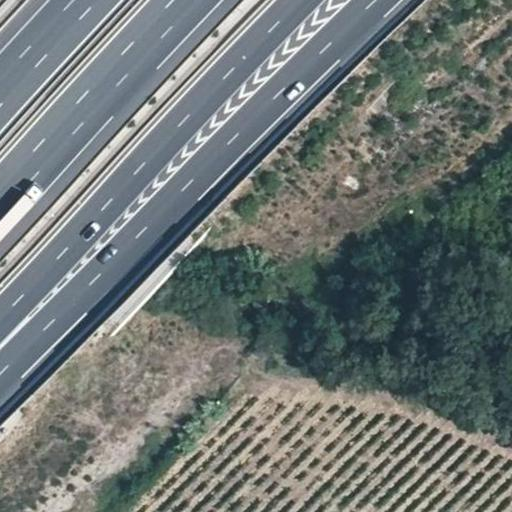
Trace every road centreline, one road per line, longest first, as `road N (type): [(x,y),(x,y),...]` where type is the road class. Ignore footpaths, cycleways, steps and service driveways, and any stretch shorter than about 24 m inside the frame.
road 1 (motorway): [(0,353),(376,0)]
road 2 (motorway): [(0,341),(303,0)]
road 3 (motorway): [(0,200),(186,0)]
road 4 (motorway): [(85,0),(0,93)]
